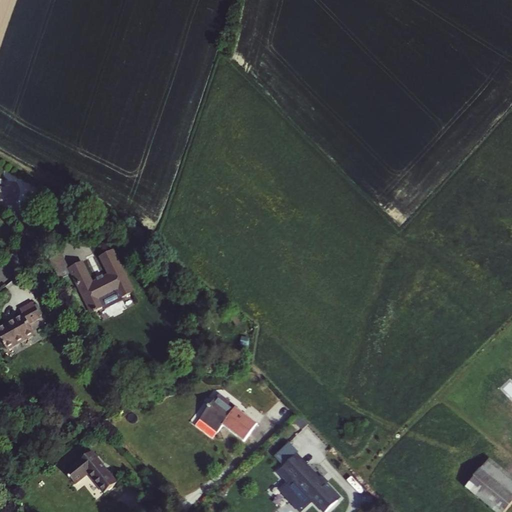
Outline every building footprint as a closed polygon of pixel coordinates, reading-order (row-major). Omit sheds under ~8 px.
[(69,268),(91,314),(104,307),(101,301),(118,292),(121,299),(133,293),(117,260),(105,266),(109,274),(93,282),(83,262),(69,268)] [(23,314),(0,326),(0,337),(7,350),(34,334),(28,324),(41,317),(32,302),(20,309),(23,314)] [(206,421),(223,400),(217,396),(201,416),(206,421)] [(236,407),(234,409),(223,400),(206,421),(219,431),(224,423),(231,429),(229,431),(243,442),(258,424),(236,407)] [(88,475),(104,494),(117,483),(92,453),(66,474),(75,486),(88,475)] [(295,456),(282,469),(323,511),(336,500),(295,456)] [(511,477),(489,459),(482,466),(471,457),(454,479),(465,488),(464,488),(492,511),(504,511),(511,503),(511,477)]
